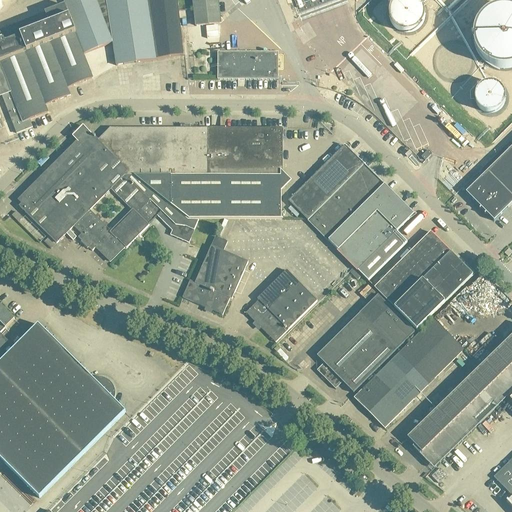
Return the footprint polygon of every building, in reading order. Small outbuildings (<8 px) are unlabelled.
[(93,78),(80,47),(81,47),(84,54),(113,43),(116,66),(184,55),(177,0),(67,0),(64,1),(79,40),(78,41),(65,6),(35,17),(36,20),(35,20),(34,18),(0,30),(0,65),(10,93),(2,96),(17,133),(32,127),(30,119),(48,113),(45,105),(56,101),(70,95),(67,88),(93,78)] [(217,0),(193,0),(196,25),(197,30),(190,31),(191,44),(208,42),(207,29),(205,29),(205,24),(220,23),(217,0)] [(396,0),(395,1),(394,3),(393,3),(392,5),(391,6),(391,7),(390,8),(390,10),(389,11),(389,12),(389,13),(389,15),(389,16),(389,17),(389,18),(390,20),(390,21),(391,22),(391,23),(392,24),(393,25),(394,27),(396,29),(397,30),(398,30),(400,31),(402,32),(403,32),(405,32),(407,33),(408,33),(409,32),(411,32),(413,32),(415,31),(416,30),(417,29),(419,28),(420,27),(421,26),(422,25),(422,24),(423,23),(424,21),(424,19),(425,19),(425,17),(425,15),(425,14),(425,13),(425,12),(425,10),(424,10),(424,9),(424,7),(423,6),(422,5),(421,4),(420,2),(419,1),(418,0),(417,0),(396,0)] [(507,8),(504,7),(502,8),(500,8),(498,8),(496,9),(494,9),(492,10),(489,12),(487,13),(485,14),(484,15),(482,17),(481,19),(479,20),(478,22),(477,24),(476,26),(475,28),(475,30),(474,32),(474,34),(474,36),(474,37),(474,39),(474,42),(474,44),(475,46),(475,48),(476,50),(477,52),(478,54),(479,55),(480,57),(482,59),(483,60),(484,61),(486,62),(488,64),(489,65),(491,66),(493,66),(495,67),(497,68),(499,68),(502,68),(504,68),(507,68),(509,68),(511,68),(511,67),(511,8),(509,8),(507,8)] [(278,80),(278,64),(278,53),(217,52),(217,80),(219,80),(278,80)] [(492,83),(490,83),(488,83),(486,84),(484,84),(482,85),(481,86),(480,87),(479,88),(478,89),(478,90),(477,91),(477,92),(476,93),(476,94),(476,95),(475,96),(475,97),(475,98),(475,99),(475,100),(476,102),(476,103),(476,104),(477,106),(479,107),(480,109),(481,110),(483,111),(485,112),(487,113),(488,113),(490,113),(492,113),(494,112),(496,112),(497,112),(498,111),(499,110),(501,109),(502,107),(503,106),(503,105),(504,104),(505,102),(505,101),(505,100),(505,99),(505,97),(505,96),(505,95),(504,94),(504,93),(504,92),(503,90),(502,89),(501,87),(499,86),(498,85),(496,84),(494,84),(493,83),(492,83)] [(42,116),(30,120),(33,127),(44,123),(42,116)] [(206,169),(206,130),(191,130),(191,128),(181,128),(181,130),(163,130),(110,130),(100,140),(130,169),(128,171),(170,205),(170,177),(179,177),(180,170),(206,169)] [(281,170),(281,136),(284,136),(284,128),(271,128),(271,130),(244,130),(244,169),(281,170)] [(244,169),(244,130),(206,130),(206,169),(244,169)] [(171,235),(189,242),(196,226),(188,219),(170,205),(128,171),(130,169),(100,140),(99,142),(95,138),(96,137),(94,136),(93,136),(92,135),(22,205),(20,207),(16,202),(16,203),(56,244),(59,241),(60,241),(64,237),(63,237),(74,226),(82,234),(78,237),(82,241),(83,240),(89,247),(89,248),(92,251),(96,248),(110,262),(125,247),(126,248),(149,226),(148,224),(151,221),(151,220),(156,214),(173,231),(171,235)] [(308,221),(364,165),(351,152),(345,146),(338,152),(288,201),(308,221)] [(511,196),(511,147),(487,172),(511,196)] [(380,187),(383,184),(365,166),(309,222),(328,241),(381,188),(380,187)] [(281,191),(281,170),(244,169),(206,169),(180,170),(179,177),(170,177),(170,205),(188,219),(196,226),(199,219),(283,219),(281,219),(281,191)] [(511,203),(511,196),(487,172),(466,193),(494,221),(511,203)] [(357,270),(413,215),(383,184),(380,187),(381,188),(328,241),(357,270)] [(421,280),(450,252),(431,232),(374,287),(395,309),(423,282),(422,281),(421,280)] [(232,300),(248,262),(223,251),(227,242),(216,237),(212,246),(211,246),(195,283),(190,281),(183,298),(207,308),(206,310),(210,312),(211,310),(223,315),(230,299),(232,300)] [(473,275),(456,258),(451,253),(422,281),(423,282),(395,309),(416,330),(450,297),(473,275)] [(275,343),(317,301),(286,270),(257,299),(258,300),(246,313),(255,322),(255,321),(261,327),(260,328),(275,343)] [(353,392),(414,332),(390,309),(390,308),(378,296),(360,314),(317,357),(324,364),(317,370),(335,389),(342,382),(353,392)] [(14,319),(0,304),(0,333),(5,328),(5,329),(6,328),(5,328),(14,319)] [(433,320),(411,342),(430,361),(433,359),(444,370),(463,351),(433,320)] [(0,459),(39,499),(126,412),(114,401),(114,398),(115,396),(115,394),(115,392),(115,391),(114,388),(113,386),(112,384),(110,382),(108,381),(107,380),(105,379),(104,379),(102,378),(99,378),(97,378),(94,378),(92,379),(38,325),(0,362),(0,459)] [(0,356),(11,345),(0,333),(0,356)] [(420,455),(511,365),(511,336),(407,438),(410,442),(411,444),(412,443),(414,446),(413,447),(420,455)] [(420,393),(444,370),(433,359),(430,361),(411,342),(390,362),(420,393)] [(282,365),(288,362),(282,351),(277,354),(282,365)] [(384,429),(420,393),(390,362),(376,377),(395,396),(373,417),(384,429)] [(354,398),(373,417),(395,396),(376,377),(354,398)] [(407,411),(413,417),(426,404),(421,399),(407,411)] [(511,505),(511,459),(494,477),(501,484),(501,487),(504,490),(506,489),(511,495),(511,496),(508,501),(511,505)]
